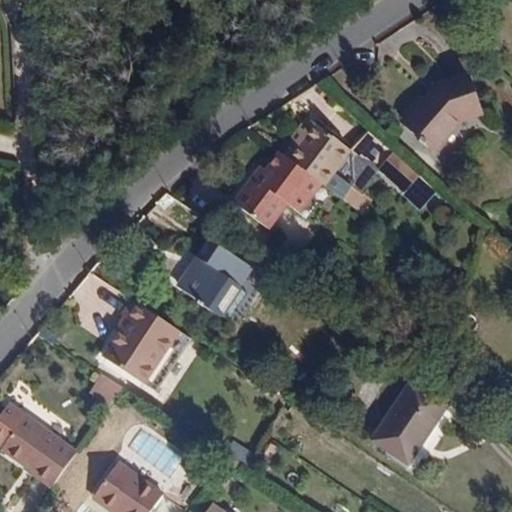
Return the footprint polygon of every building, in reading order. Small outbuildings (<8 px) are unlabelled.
[(463,122),(482,116),(468,74),(437,85),(404,123),(438,151),(463,122)] [(297,148),(316,124),(307,117),(289,141),(293,144),(297,148)] [(327,188),(337,173),(353,152),(316,124),(297,148),(293,144),(284,156),(322,184),(327,188)] [(406,190),(419,176),(392,152),(380,167),(406,190)] [(284,156),(280,153),(266,171),(262,167),(234,203),(269,230),(288,204),(300,213),(322,184),(284,156)] [(327,188),(343,200),(354,186),(337,173),(327,188)] [(286,211),(275,227),(302,245),(313,228),(286,211)] [(222,318),(250,275),(254,270),(210,241),(190,270),(194,273),(181,291),(222,318)] [(256,280),(250,275),(222,318),(231,324),(250,295),(247,293),(256,280)] [(191,339),(135,303),(125,318),(130,321),(106,358),(157,391),(191,339)] [(100,374),(90,394),(113,406),(124,386),(100,374)] [(410,465),(448,406),(411,382),(373,440),(410,465)] [(35,475),(54,488),(78,453),(27,416),(2,450),(25,466),(27,464),(38,471),(35,475)] [(121,511),(154,511),(166,495),(120,463),(97,494),(121,511)] [(94,499),(112,511),(121,511),(97,494),(94,499)]
